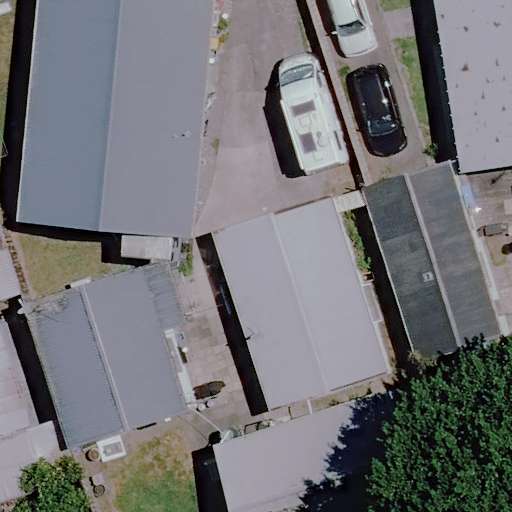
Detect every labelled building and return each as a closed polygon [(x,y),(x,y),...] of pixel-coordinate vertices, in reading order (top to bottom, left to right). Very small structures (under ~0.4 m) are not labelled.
[(212,0),(50,0),(29,229),(190,243),(212,0)] [(511,168),(511,0),(443,0),(466,175),(511,168)] [(507,340),(455,172),(370,198),(422,366),(507,340)] [(393,374),(340,209),(224,247),(277,411),(393,374)] [(196,418),(156,271),(38,303),(78,450),(196,418)] [(0,484),(33,474),(37,486),(70,476),(53,424),(35,430),(3,327),(0,327),(0,484)] [(429,511),(397,399),(224,449),(242,511),(429,511)]
